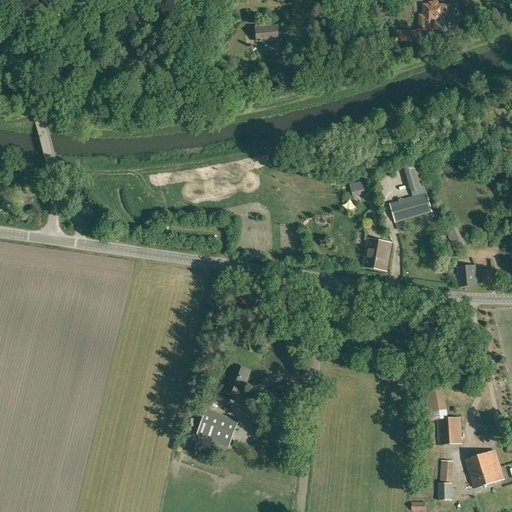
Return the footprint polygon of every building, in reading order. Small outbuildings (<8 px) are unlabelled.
[(443,18),(443,15),(448,15),(448,5),(437,5),(437,3),(429,3),(429,5),(427,5),(427,16),(419,16),(419,29),(430,29),(431,18),(443,18)] [(261,41),(277,40),(275,26),(275,27),(263,29),(262,28),(255,28),(256,42),(258,42),(258,43),(261,42),(261,41)] [(420,40),(419,32),(395,32),(396,41),(420,40)] [(336,51),(326,47),(324,52),(334,56),(336,51)] [(425,188),(417,161),(416,161),(403,165),(411,192),(425,188)] [(362,181),(350,185),(352,193),(353,197),(365,194),(362,181)] [(432,212),(427,194),(390,204),(395,223),(432,212)] [(457,256),(467,251),(456,225),(446,230),(457,256)] [(386,271),(390,244),(369,240),(364,267),(386,271)] [(459,287),(477,285),(475,265),(457,267),(459,287)] [(493,284),(492,270),(482,271),(483,285),(493,284)] [(250,371),(237,366),(235,371),(232,370),(225,390),(241,396),(250,371)] [(429,422),(437,421),(439,445),(461,444),(460,418),(448,418),(443,389),(425,393),(429,422)] [(226,395),(214,391),(211,399),(223,403),(226,395)] [(238,421),(207,409),(197,435),(228,447),(238,421)] [(474,489),(504,480),(495,451),(466,460),(474,489)] [(451,501),(451,484),(438,484),(439,501),(451,501)] [(411,511),(414,511),(426,511),(426,502),(412,503),(411,511)]
